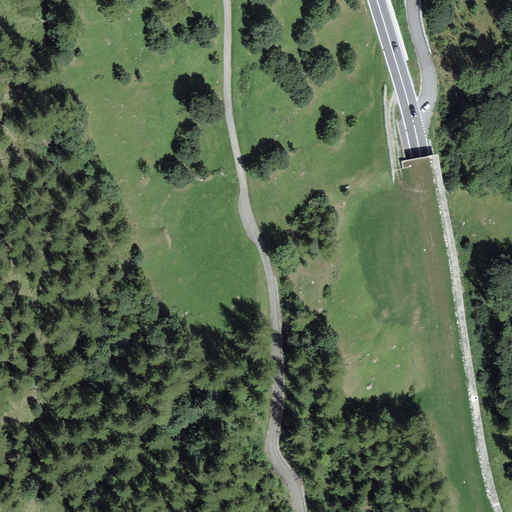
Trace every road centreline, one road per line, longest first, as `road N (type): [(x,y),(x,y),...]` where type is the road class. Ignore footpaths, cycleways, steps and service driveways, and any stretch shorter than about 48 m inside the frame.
road 1 (track): [(229,0),(232,121),(250,214),(278,286),(286,356),(270,445),(300,487),(303,511)]
road 2 (primary): [(413,125),(486,511)]
road 3 (primary): [(375,0),(413,125)]
road 4 (unclassified): [(413,125),(424,110),(427,79),(411,0)]
